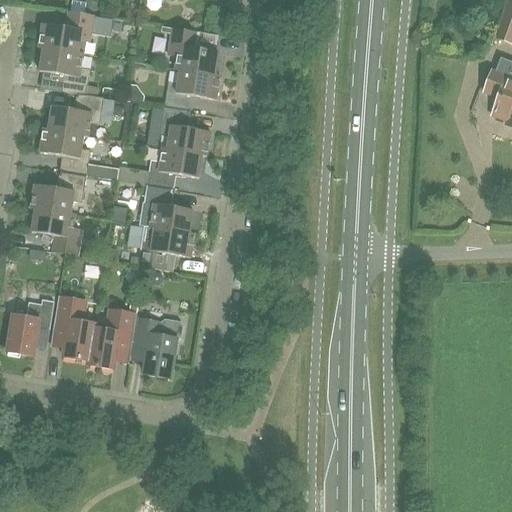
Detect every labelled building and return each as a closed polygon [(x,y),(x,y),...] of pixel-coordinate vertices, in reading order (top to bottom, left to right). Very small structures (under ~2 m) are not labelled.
[(511,0),(509,0),(495,39),(511,45),(511,0)] [(95,18),(97,6),(85,4),(83,16),(95,18)] [(78,56),(78,55),(80,43),(90,44),(94,18),(68,14),(66,30),(42,26),(38,50),(43,51),(43,50),(78,56)] [(215,78),(215,77),(219,55),(195,51),(198,35),(172,31),(168,57),(177,58),(174,72),(179,73),(179,72),(215,78)] [(81,70),(83,56),(78,55),(78,56),(43,50),(43,51),(39,73),(63,77),(60,94),(78,97),(86,98),(86,97),(90,71),(81,70)] [(216,102),(220,78),(215,77),(215,78),(179,72),(179,73),(177,85),(168,84),(164,110),(190,114),(192,98),(216,102)] [(511,81),(491,73),(484,94),(499,99),(492,117),(507,123),(506,125),(511,126),(511,81)] [(99,127),(103,100),(86,97),(86,98),(78,97),(75,113),(51,109),(48,132),(83,138),(88,139),(90,125),(99,127)] [(187,131),(190,114),(164,110),(160,137),(169,138),(167,151),(202,157),(202,158),(207,159),(211,135),(187,131)] [(116,183),(118,171),(88,167),(90,152),(81,151),(83,138),(48,132),(43,131),(39,155),(63,158),(60,175),(86,179),(116,183)] [(198,180),(202,158),(202,157),(167,151),(162,150),(160,164),(151,162),(146,189),(172,193),(175,177),(198,180)] [(82,205),(86,179),(60,175),(58,191),(34,187),(30,211),(35,212),(35,211),(70,217),(70,216),(72,204),(82,205)] [(189,236),(189,235),(193,213),(169,209),(172,193),(146,189),(142,215),(151,216),(149,230),(154,231),(154,230),(189,236)] [(78,258),(82,232),(73,231),(75,217),(70,216),(70,217),(35,211),(35,212),(31,234),(55,238),(52,254),(78,258)] [(190,260),(194,236),(189,235),(189,236),(154,230),(154,231),(152,244),(142,242),(140,261),(138,268),(164,272),(167,256),(190,260)] [(132,259),(131,267),(138,268),(140,261),(132,259)] [(53,332),(51,347),(64,349),(63,360),(88,364),(94,331),(95,327),(82,325),(83,316),(79,315),(80,304),(58,300),(53,332)] [(49,333),(54,304),(42,302),(41,307),(28,305),(26,320),(13,317),(7,355),(33,359),(37,331),(49,333)] [(88,364),(87,367),(114,372),(115,363),(129,365),(131,348),(136,317),(114,313),(112,325),(108,324),(106,333),(94,331),(88,364)] [(170,381),(177,341),(180,339),(182,329),(180,324),(165,321),(161,325),(139,321),(135,345),(148,347),(143,377),(170,381)]
